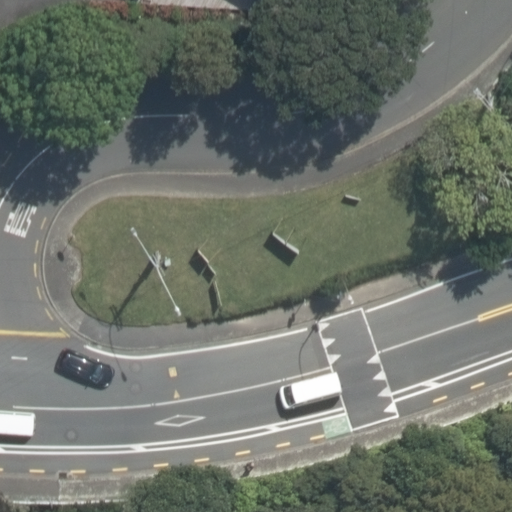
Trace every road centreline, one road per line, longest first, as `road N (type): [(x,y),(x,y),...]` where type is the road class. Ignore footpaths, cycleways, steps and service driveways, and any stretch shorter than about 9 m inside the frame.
road 1 (tertiary): [(481,0),(392,85),(337,116),(98,144),(41,171),(0,232)]
road 2 (secondary): [(511,314),(355,365),(177,398),(0,396)]
